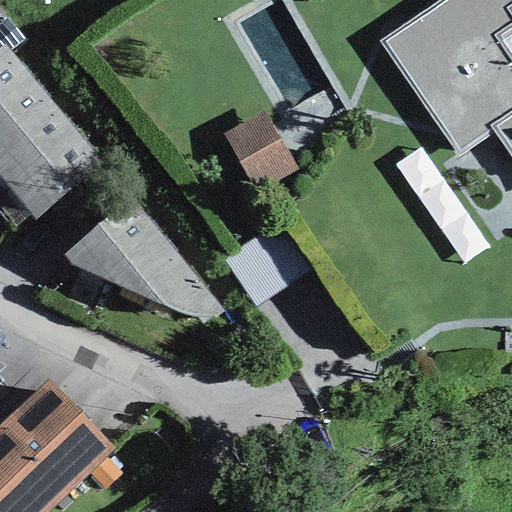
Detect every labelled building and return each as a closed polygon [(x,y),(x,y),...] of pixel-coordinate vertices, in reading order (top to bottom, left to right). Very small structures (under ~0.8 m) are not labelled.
[(511,0),(440,0),(378,42),(456,156),(491,131),(511,160),(511,0)] [(101,166),(4,45),(0,48),(0,179),(33,220),(101,166)] [(272,122),(231,142),(259,197),(299,177),(272,122)] [(131,198),(63,256),(70,265),(162,305),(178,312),(192,316),(207,317),(215,317),(223,312),(131,198)] [(280,238),(230,275),(261,317),(311,280),(280,238)] [(47,511),(113,449),(47,380),(0,424),(0,511),(47,511)]
